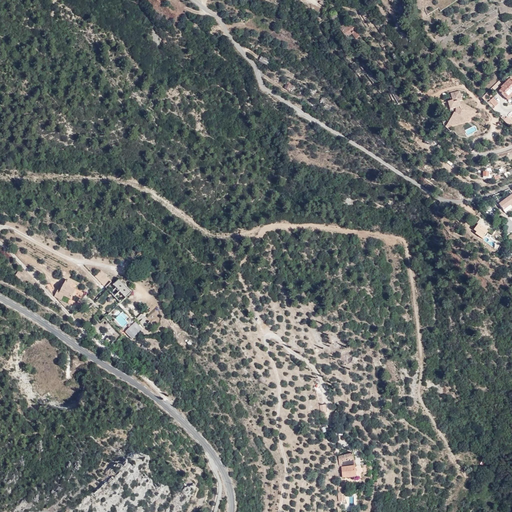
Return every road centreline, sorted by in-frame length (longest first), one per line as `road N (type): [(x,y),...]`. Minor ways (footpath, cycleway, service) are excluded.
road 1 (track): [(276,511),(285,462),(269,335),(310,365),(333,427),(357,456)]
road 2 (tertiary): [(0,298),(180,419),(218,462),(230,511)]
